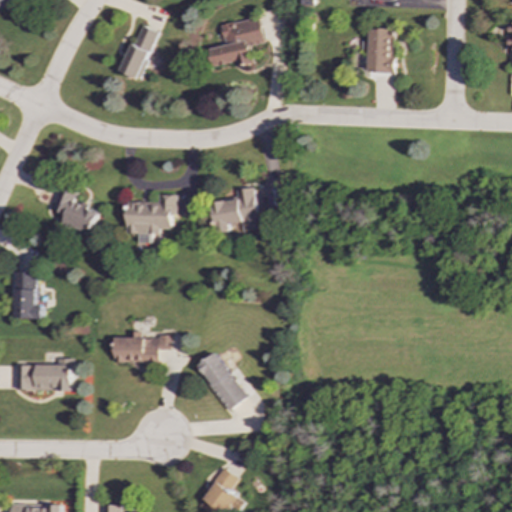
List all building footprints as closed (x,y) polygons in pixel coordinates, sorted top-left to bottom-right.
[(0,0),(0,8),(20,1),(19,0),(0,0)] [(222,25),(226,46),(211,49),(215,68),(238,63),(239,67),(256,64),(253,47),(267,44),(261,17),(222,25)] [(141,80),(160,33),(142,25),(122,72),(141,80)] [(371,28),(370,74),(395,75),(395,28),(371,28)] [(57,221),(92,234),(101,212),(74,202),(77,193),(63,187),(55,207),(61,210),(57,221)] [(262,229),(256,187),(237,190),(238,199),(215,203),(219,229),(244,226),(245,232),(262,229)] [(128,233),(141,233),(140,242),(151,242),(152,234),(161,234),(161,229),(174,229),(174,216),(179,216),(179,194),(160,194),(160,202),(129,202),(128,233)] [(17,319),(44,318),(44,306),(37,306),(37,272),(16,272),(17,319)] [(116,363),(162,362),(161,350),(173,350),(173,336),(116,337),(116,363)] [(250,396),(217,352),(197,367),(230,411),(250,396)] [(17,365),(17,391),(75,390),(75,359),(61,359),(61,365),(17,365)] [(199,506),(208,511),(226,511),(231,506),(239,511),(246,501),(231,491),(240,478),(224,468),(199,506)]
